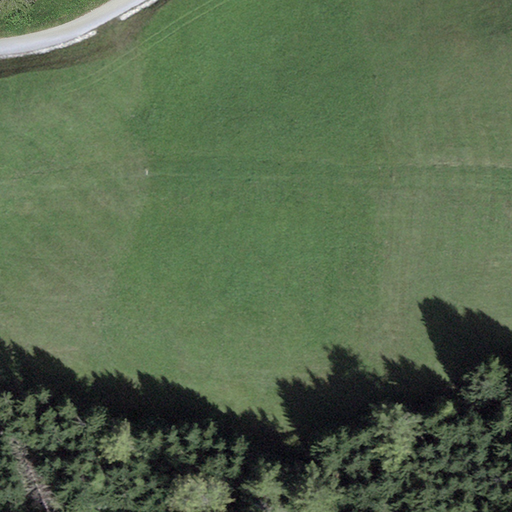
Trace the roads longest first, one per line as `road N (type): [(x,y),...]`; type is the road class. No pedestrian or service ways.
road 1 (track): [(511,180),(165,166),(0,187)]
road 2 (track): [(0,47),(49,39),(127,0)]
